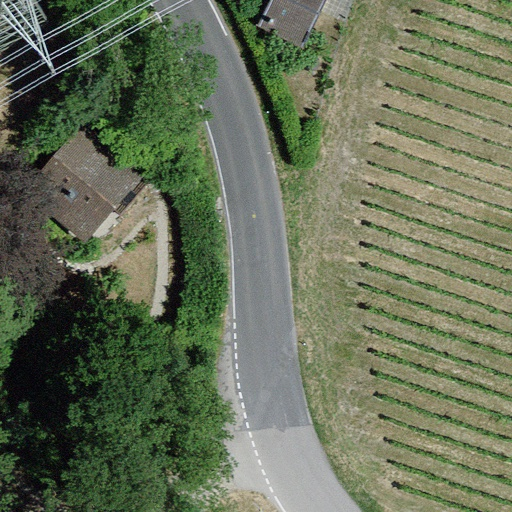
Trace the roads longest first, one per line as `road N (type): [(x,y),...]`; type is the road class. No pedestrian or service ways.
road 1 (tertiary): [(185,0),(216,56),(245,168),(273,424),(322,511)]
road 2 (track): [(166,511),(273,424)]
